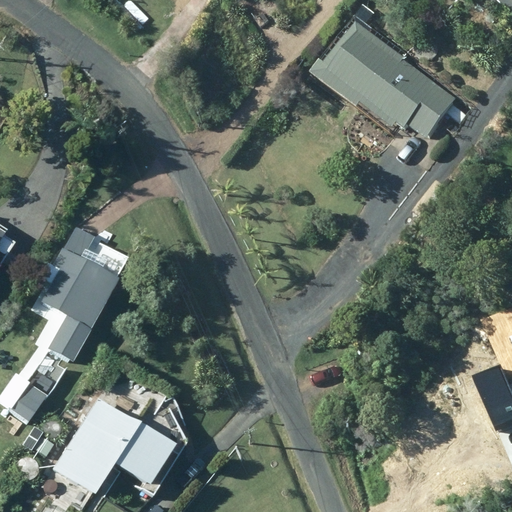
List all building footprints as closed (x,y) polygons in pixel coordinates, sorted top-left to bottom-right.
[(324,59),(314,72),(361,107),(365,101),(397,127),(398,124),(407,130),(411,125),(430,138),(441,123),(451,131),(463,115),(453,108),(457,102),(406,63),(408,60),(358,22),(328,61),(324,59)] [(72,362),(118,278),(101,268),(106,260),(86,249),(93,236),(74,226),(53,264),(60,269),(42,302),(66,315),(47,349),(72,362)] [(58,379),(46,371),(38,382),(50,390),(58,379)] [(27,424),(46,395),(27,381),(7,410),(27,424)] [(99,399),(54,467),(92,492),(112,461),(150,485),(174,448),(99,399)] [(49,435),(36,456),(50,466),(64,445),(49,435)] [(77,485),(69,499),(81,505),(89,492),(77,485)]
